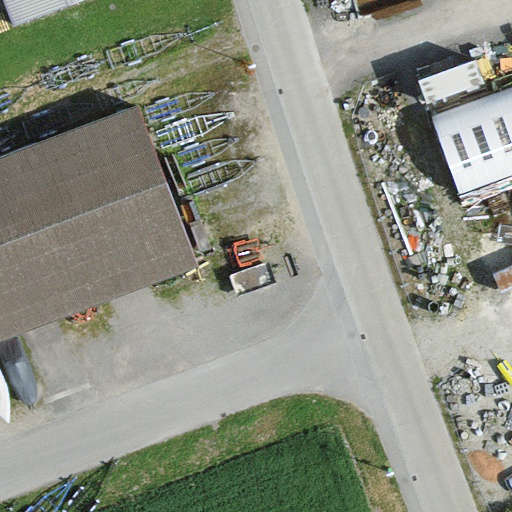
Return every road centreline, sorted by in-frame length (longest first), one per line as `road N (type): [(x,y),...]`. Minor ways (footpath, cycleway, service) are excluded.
road 1 (unclassified): [(365,343),(0,480)]
road 2 (unclassified): [(271,0),(365,343)]
road 3 (unclassified): [(365,343),(434,511)]
